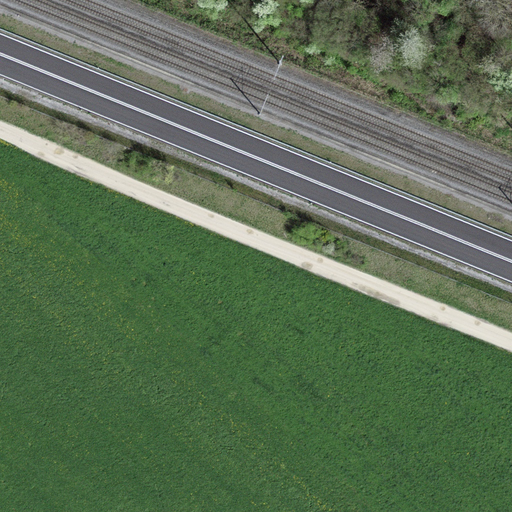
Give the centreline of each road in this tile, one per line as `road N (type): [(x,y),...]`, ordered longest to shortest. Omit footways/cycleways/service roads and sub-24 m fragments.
road 1 (track): [(0,129),(511,342)]
road 2 (trunk): [(511,261),(0,54)]
